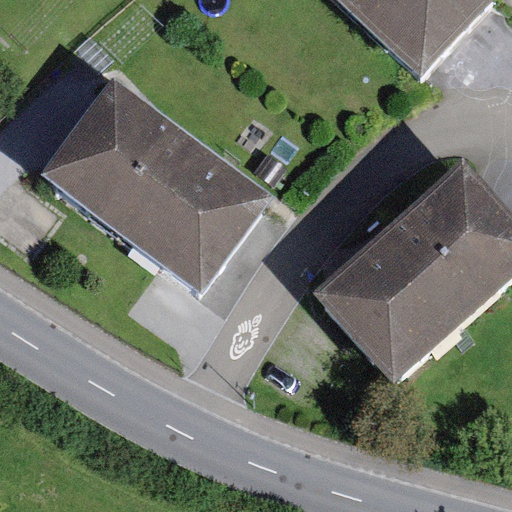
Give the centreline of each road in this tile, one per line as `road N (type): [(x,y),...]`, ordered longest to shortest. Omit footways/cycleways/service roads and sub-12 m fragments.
road 1 (residential): [(511,112),(412,151),(319,225),(189,439)]
road 2 (tertiary): [(0,324),(189,439)]
road 3 (tertiary): [(189,439),(396,511)]
